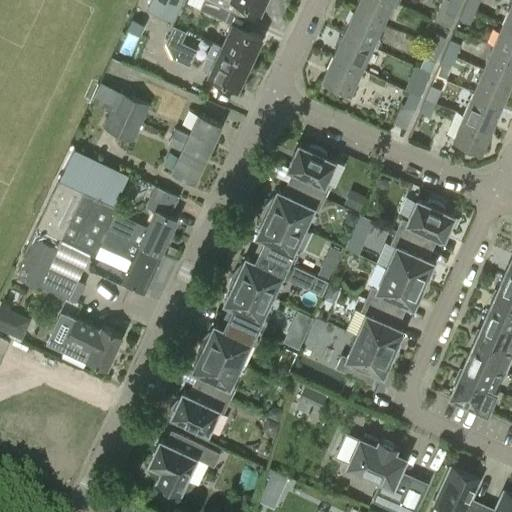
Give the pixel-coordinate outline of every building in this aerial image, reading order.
[(174,19),(182,0),(148,0),(146,5),(174,19)] [(224,20),(230,9),(209,0),(203,0),(199,8),(224,20)] [(209,0),(230,9),(253,20),(256,14),(253,12),(255,8),(260,10),(264,0),(209,0)] [(392,0),(357,0),(353,9),(382,23),(393,0),(392,0)] [(460,3),(452,0),(440,0),(432,19),(450,26),(460,3)] [(466,0),(464,5),(475,9),(479,0),(466,0)] [(464,5),(458,18),(469,22),(475,9),(464,5)] [(353,9),(343,32),(372,45),(375,47),(380,37),(376,35),(382,23),(353,9)] [(145,24),(131,17),(126,27),(140,34),(145,24)] [(511,49),(511,21),(504,18),(494,42),(511,49)] [(220,47),(250,61),(262,37),(232,22),(220,47)] [(174,56),(181,40),(186,30),(173,24),(165,41),(171,55),(174,56)] [(434,31),(429,44),(440,49),(445,36),(434,31)] [(343,32),(333,54),(361,67),(372,45),(343,32)] [(461,43),(450,38),(444,51),(455,55),(461,43)] [(238,86),(250,61),(220,47),(211,42),(205,55),(215,59),(208,72),(238,86)] [(511,77),(511,49),(494,42),(484,65),(511,77)] [(440,49),(429,44),(423,56),(435,61),(440,49)] [(444,51),(439,63),(450,68),(455,55),(444,51)] [(351,91),(361,67),(333,54),(322,77),(351,91)] [(503,101),(511,80),(511,77),(484,65),(474,89),(503,101)] [(420,95),(425,83),(414,78),(409,90),(420,95)] [(430,84),(424,97),(435,102),(441,89),(430,84)] [(119,88),(110,107),(115,109),(141,121),(150,103),(119,88)] [(493,125),(503,101),(474,89),(464,112),(493,125)] [(392,122),(405,128),(406,128),(420,95),(409,90),(403,103),(401,102),(392,122)] [(424,97),(418,111),(430,115),(435,102),(424,97)] [(141,121),(115,109),(110,107),(102,125),(133,139),(141,121)] [(483,149),(493,125),(464,112),(454,137),(483,149)] [(175,128),(172,135),(207,152),(220,123),(200,114),(190,135),(175,128)] [(193,179),(207,152),(172,135),(169,142),(183,149),(173,170),(193,179)] [(312,144),(310,144),(309,147),(298,142),(288,166),(297,170),(292,181),(324,196),(330,184),(324,181),(335,159),(325,155),(326,152),(324,150),(321,148),(318,146),(315,145),(312,144)] [(116,170),(112,179),(68,158),(48,200),(106,228),(107,227),(112,214),(130,177),(116,170)] [(263,206),(262,208),(303,227),(313,206),(318,209),(324,196),(292,181),(287,192),(277,188),(273,196),(272,195),(269,198),(267,201),(265,204),(263,206)] [(176,217),(170,214),(179,195),(155,184),(145,205),(154,209),(145,229),(112,214),(107,227),(117,231),(139,242),(138,243),(159,254),(176,217)] [(343,202),(358,208),(364,194),(349,188),(343,202)] [(401,217),(396,229),(428,243),(433,232),(443,237),(453,213),(443,209),(445,206),(443,205),(442,203),(438,201),(436,200),(434,200),(431,199),(428,199),(427,201),(417,197),(407,219),(401,217)] [(23,253),(26,255),(48,264),(61,237),(95,253),(99,243),(106,228),(48,200),(23,253)] [(293,249),(303,227),(262,208),(261,211),(260,213),(260,216),(259,219),(259,221),(259,224),(260,225),(256,233),(266,237),(260,249),(292,264),(298,251),(293,249)] [(348,211),(344,220),(353,224),(357,215),(348,211)] [(359,254),(374,220),(360,214),(345,248),(359,254)] [(143,288),(159,254),(138,243),(139,242),(117,231),(107,227),(106,228),(99,243),(131,258),(122,278),(143,288)] [(396,244),(386,266),(427,284),(428,281),(429,277),(430,274),(430,272),(431,268),(430,268),(429,267),(433,259),(423,255),(428,243),(396,229),(390,242),(396,244)] [(231,274),(231,276),(271,295),(281,273),(287,276),(292,264),(260,249),(255,260),(245,255),(242,263),(241,262),(239,264),(237,266),(233,271),(231,274)] [(511,254),(511,255),(503,275),(511,278),(511,254)] [(77,278),(48,264),(26,255),(16,273),(68,297),(77,278)] [(332,266),(322,262),(317,272),(327,277),(332,266)] [(328,281),(293,264),(286,278),(322,294),(328,281)] [(426,286),(427,284),(386,266),(377,287),(371,285),(366,297),(398,311),(403,300),(413,305),(416,297),(418,297),(420,294),(422,293),(425,289),(426,286)] [(494,294),(511,302),(511,278),(503,275),(494,294)] [(261,316),(271,295),(231,276),(230,278),(229,281),(228,284),(227,286),(227,291),(227,292),(228,292),(224,300),(234,305),(229,316),(261,331),(267,319),(261,316)] [(340,288),(330,283),(323,298),(332,302),(333,303),(340,288)] [(485,314),(511,325),(511,302),(494,294),(485,314)] [(366,312),(356,333),(397,352),(398,349),(399,345),(400,342),(400,340),(400,336),(399,335),(403,327),(393,323),(398,311),(366,297),(360,310),(366,312)] [(0,308),(0,326),(11,332),(16,322),(13,315),(0,308)] [(313,316),(298,309),(283,340),(299,347),(313,316)] [(476,334),(511,349),(511,325),(485,314),(476,334)] [(200,341),(199,343),(240,362),(250,341),(255,343),(261,331),(229,316),(224,327),(214,323),(210,330),(209,330),(206,333),(204,336),(202,338),(200,341)] [(61,354),(83,364),(86,358),(106,367),(121,335),(100,325),(98,329),(76,319),(67,337),(69,338),(61,354)] [(396,354),(397,352),(356,333),(346,355),(341,353),(335,366),(367,380),(373,368),(383,373),(386,365),(387,365),(390,362),(392,361),(395,357),(396,354)] [(0,334),(0,347),(4,350),(9,339),(0,334)] [(468,353),(504,370),(511,351),(511,349),(476,334),(468,353)] [(202,372),(197,383),(229,398),(235,386),(230,383),(240,362),(199,343),(198,345),(197,348),(196,351),(196,354),(195,356),(195,359),(196,360),(193,367),(202,372)] [(459,373),(495,389),(504,370),(468,353),(459,373)] [(459,373),(450,394),(486,410),(495,389),(459,373)] [(229,398),(197,383),(192,394),(182,390),(171,413),(208,430),(218,408),(223,411),(229,398)] [(300,396),(320,405),(325,394),(305,385),(300,396)] [(270,409),(266,416),(277,421),(282,410),(275,407),(270,409)] [(273,436),(278,424),(266,418),(261,430),(273,436)] [(175,430),(170,442),(160,438),(149,461),(162,467),(158,476),(181,487),(196,456),(214,464),(220,451),(175,430)] [(360,435),(347,462),(350,463),(348,467),(368,475),(369,472),(381,478),(377,489),(386,493),(382,501),(406,511),(415,511),(429,483),(398,469),(405,455),(393,450),(396,444),(379,437),(378,439),(364,433),(363,436),(360,435)] [(479,477),(473,475),(451,465),(434,502),(455,511),(478,511),(483,501),(470,496),(479,477)] [(260,500),(274,504),(284,474),(270,469),(260,500)] [(496,507),(483,501),(478,511),(511,511),(511,492),(504,489),(496,507)] [(250,511),(257,499),(243,492),(233,511),(250,511)]
